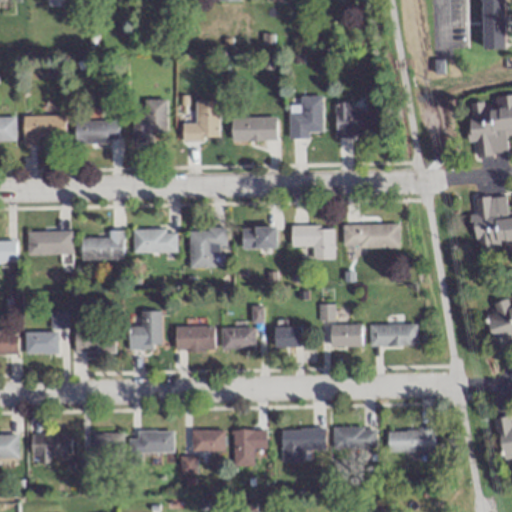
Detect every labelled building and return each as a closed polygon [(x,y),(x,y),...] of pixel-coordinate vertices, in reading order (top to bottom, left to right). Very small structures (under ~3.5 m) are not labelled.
[(480,0),(481,49),(503,48),(502,0),(480,0)] [(309,138),(309,133),(321,133),(321,96),(299,96),(299,105),(288,105),(288,138),(309,138)] [(511,96),(466,99),(469,142),(475,142),(476,156),(508,154),(507,139),(511,139),(511,96)] [(132,114),(132,142),(153,142),(153,136),(165,136),(165,98),(143,98),(143,114),(132,114)] [(182,141),(218,140),(218,99),(194,100),(194,122),(182,123),(182,141)] [(334,136),(366,136),(366,111),(351,111),(351,102),(334,102),(334,136)] [(22,115),(23,144),(37,143),(37,136),(65,136),(64,115),(22,115)] [(0,116),(0,143),(15,143),(14,116),(0,116)] [(230,117),(230,140),(275,140),(275,117),(230,117)] [(74,143),(118,143),(118,119),(74,119),(74,143)] [(511,249),(511,193),(470,196),(474,252),(511,249)] [(398,247),(398,224),(342,224),(342,247),(398,247)] [(290,246),(312,246),(312,259),(332,259),(332,225),(290,225),(290,246)] [(275,248),(275,226),(241,226),(241,248),(275,248)] [(213,267),(212,254),(219,254),(219,245),(225,245),(225,227),(188,228),(189,267),(213,267)] [(176,252),(176,228),(132,228),(132,252),(176,252)] [(71,230),(25,230),(25,254),(71,254),(71,230)] [(108,237),(79,237),(79,259),(123,259),(123,230),(108,230),(108,237)] [(0,260),(14,260),(13,240),(0,239),(0,260)] [(511,296),(490,302),(493,311),(485,313),(493,343),(511,337),(511,296)] [(65,326),(65,311),(50,311),(50,327),(65,326)] [(127,348),(160,348),(160,311),(140,311),(140,325),(127,325),(127,348)] [(361,324),(329,324),(329,346),(361,346),(361,324)] [(368,324),(368,345),(416,345),(416,324),(368,324)] [(213,325),(174,325),(174,349),(213,349),(213,325)] [(220,326),(220,349),(253,349),(253,326),(220,326)] [(274,326),(274,347),(300,347),(300,326),(274,326)] [(114,327),(74,327),(74,351),(114,351),(114,327)] [(24,352),(56,352),(56,331),(24,331),(24,352)] [(0,333),(0,353),(17,353),(17,333),(0,333)] [(511,424),(510,424),(509,417),(497,418),(502,460),(511,458),(511,424)] [(332,448),(375,448),(375,428),(332,428),(332,448)] [(387,428),(387,451),(434,451),(434,428),(387,428)] [(191,429),(191,451),(224,451),(224,429),(191,429)] [(266,429),(232,429),(232,466),(253,466),(253,449),(266,449),(266,429)] [(324,450),(324,429),(280,429),(280,461),(310,461),(310,450),(324,450)] [(172,452),(172,430),(136,430),(136,438),(128,438),(128,464),(141,464),(141,452),(172,452)] [(91,452),(81,453),(81,469),(123,469),(123,432),(91,432),(91,452)] [(70,433),(30,433),(30,458),(70,458),(70,433)] [(194,472),(194,457),(181,457),(181,472),(194,472)]
